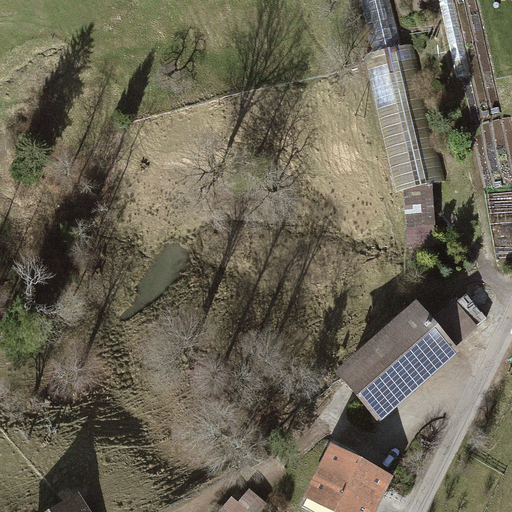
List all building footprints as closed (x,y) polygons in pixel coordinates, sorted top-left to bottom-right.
[(357,0),(372,57),(398,50),(386,0),(357,0)] [(435,0),(453,81),(468,78),(450,0),(435,0)] [(360,60),(392,194),(440,183),(407,48),(398,50),(372,57),(360,60)] [(432,198),(403,200),(404,234),(433,233),(432,198)] [(434,322),(457,348),(501,311),(479,284),(434,322)] [(426,312),(345,380),(380,422),(461,353),(457,348),(434,322),(426,312)] [(375,511),(396,472),(334,439),(303,497),(331,511),(375,511)] [(218,511),(258,511),(261,509),(245,495),(237,505),(230,499),(218,511)] [(54,511),(87,511),(77,497),(54,511)]
